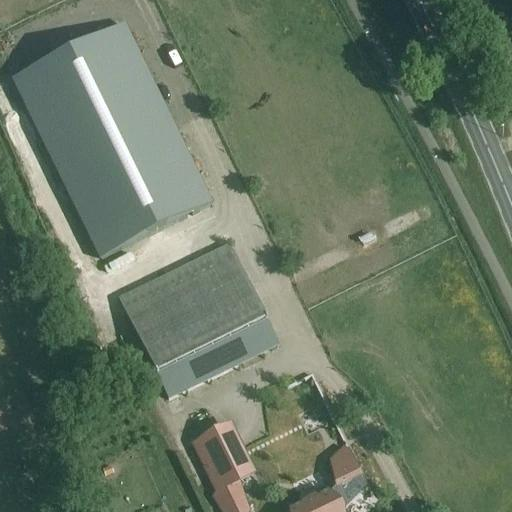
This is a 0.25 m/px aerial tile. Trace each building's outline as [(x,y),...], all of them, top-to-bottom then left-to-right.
[(467,24),(475,39),(483,35),(475,20),(467,24)] [(102,261),(210,208),(205,197),(122,28),(14,81),(102,261)] [(63,210),(50,216),(55,227),(68,221),(63,210)] [(70,266),(86,263),(83,248),(67,251),(70,266)] [(121,306),(168,402),(278,348),(231,252),(230,252),(231,253),(122,306),(121,306)] [(227,429),(194,446),(217,493),(213,499),(221,511),(247,511),(238,483),(251,477),(227,429)] [(343,511),(343,510),(366,488),(349,453),(344,450),(330,463),(336,490),(330,496),(328,494),(291,511),(343,511)]
